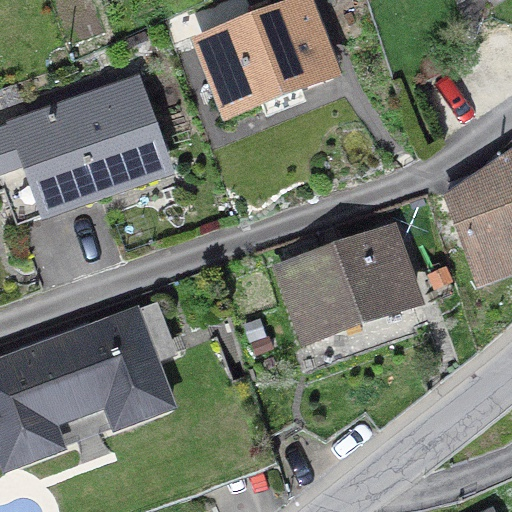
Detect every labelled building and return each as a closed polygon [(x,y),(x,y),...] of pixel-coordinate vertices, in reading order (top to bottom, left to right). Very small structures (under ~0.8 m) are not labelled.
[(254,22),(199,43),(228,119),(333,78),(304,3),(271,16),(269,11),(252,17),(254,22)] [(0,175),(13,213),(94,184),(99,196),(164,173),(134,88),(0,134),(0,175)] [(511,156),(503,160),(478,176),(482,185),(446,198),(479,285),(511,272),(511,156)] [(283,268),(308,338),(410,303),(388,238),(347,252),(345,246),(283,268)] [(54,452),(76,511),(152,511),(276,466),(248,375),(169,405),(148,348),(167,341),(155,308),(0,364),(0,456),(5,470),(54,452)]
